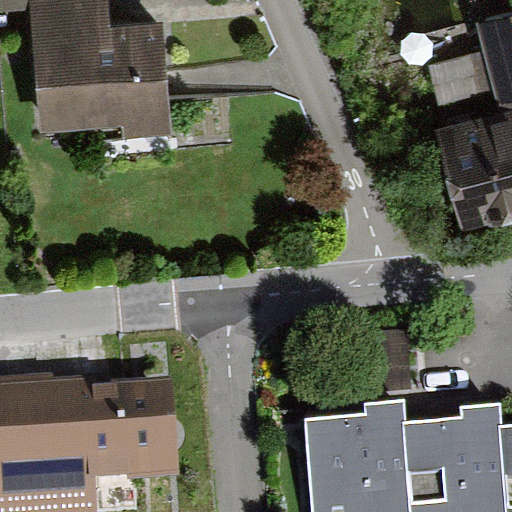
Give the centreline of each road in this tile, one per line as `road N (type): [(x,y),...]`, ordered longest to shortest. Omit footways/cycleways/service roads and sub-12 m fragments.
road 1 (residential): [(284,0),(380,249),(383,284)]
road 2 (residential): [(0,323),(223,302)]
road 3 (residential): [(223,302),(239,511)]
road 4 (residential): [(223,302),(383,284)]
road 5 (residential): [(383,284),(511,269)]
